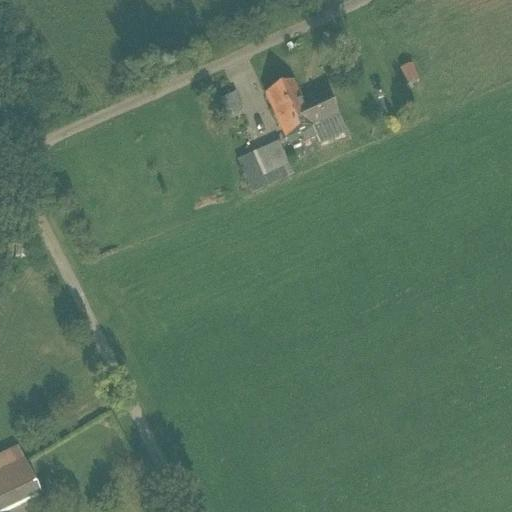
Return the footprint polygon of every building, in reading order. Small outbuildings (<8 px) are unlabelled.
[(401,68),(405,86),(415,84),(412,66),(401,68)] [(292,85),(264,97),(279,128),(286,143),(301,136),(313,131),(338,119),(328,97),(303,109),(292,85)] [(220,98),(227,117),(242,112),(234,93),(220,98)] [(346,138),(338,119),(313,131),(317,141),(321,149),(346,138)] [(313,131),(301,136),(306,147),(317,141),(313,131)] [(262,179),(288,167),(278,145),(253,157),(262,179)] [(262,179),(253,157),(235,165),(249,195),(266,187),(262,179)] [(292,176),(288,167),(262,179),(266,187),(292,176)] [(5,473),(0,475),(0,510),(19,502),(5,473)]
